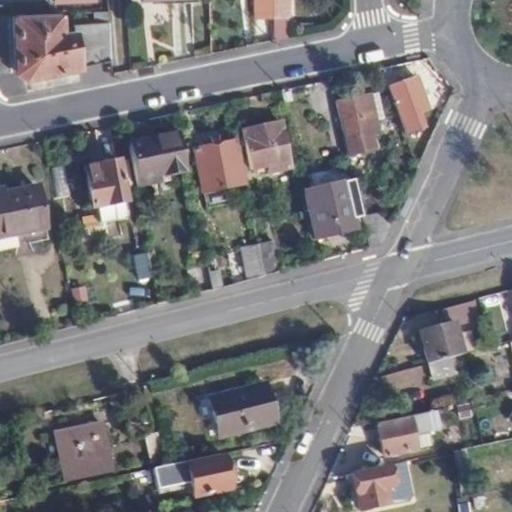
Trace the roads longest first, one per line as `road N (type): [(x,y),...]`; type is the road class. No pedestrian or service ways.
road 1 (tertiary): [(0,372),(397,273)]
road 2 (residential): [(373,45),(0,123)]
road 3 (residential): [(397,273),(285,511)]
road 4 (residential): [(484,79),(397,273)]
